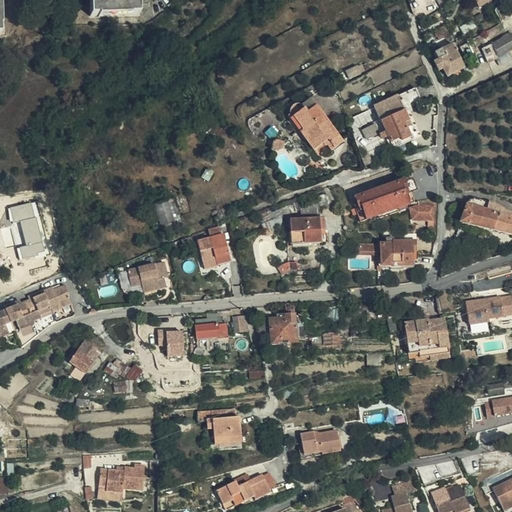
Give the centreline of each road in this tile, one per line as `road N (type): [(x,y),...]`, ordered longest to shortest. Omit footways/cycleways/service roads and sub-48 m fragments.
road 1 (residential): [(0,369),(51,330),(82,319),(432,286),(511,254)]
road 2 (residential): [(270,511),(360,477),(511,441)]
